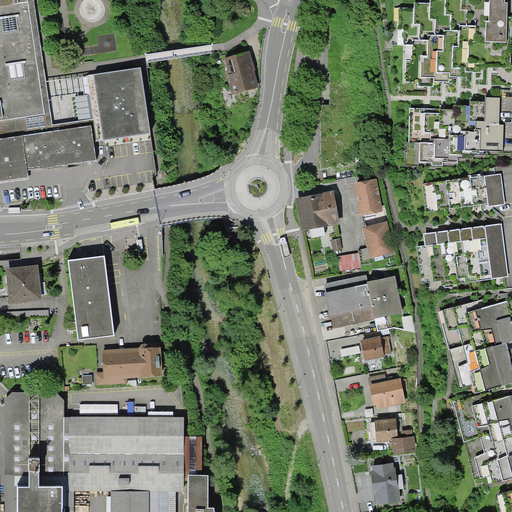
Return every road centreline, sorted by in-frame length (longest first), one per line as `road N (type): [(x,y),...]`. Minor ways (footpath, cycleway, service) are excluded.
road 1 (tertiary): [(268,213),(343,511)]
road 2 (tertiary): [(0,231),(232,193)]
road 3 (unknown): [(0,394),(167,399)]
road 4 (tertiary): [(290,0),(263,160)]
